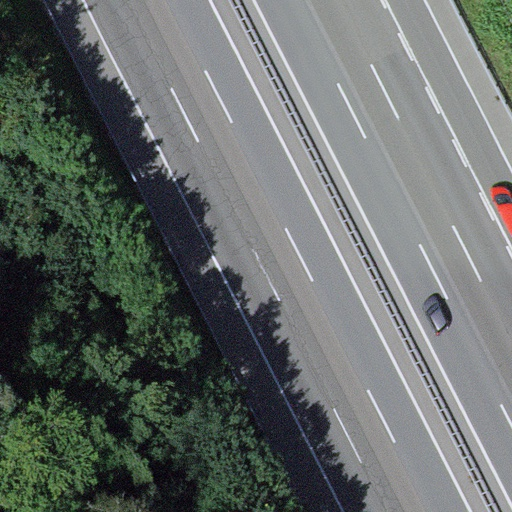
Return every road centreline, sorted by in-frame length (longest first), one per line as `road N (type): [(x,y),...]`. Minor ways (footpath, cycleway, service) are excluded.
road 1 (motorway): [(147,0),(408,511)]
road 2 (motorway): [(511,378),(336,33)]
